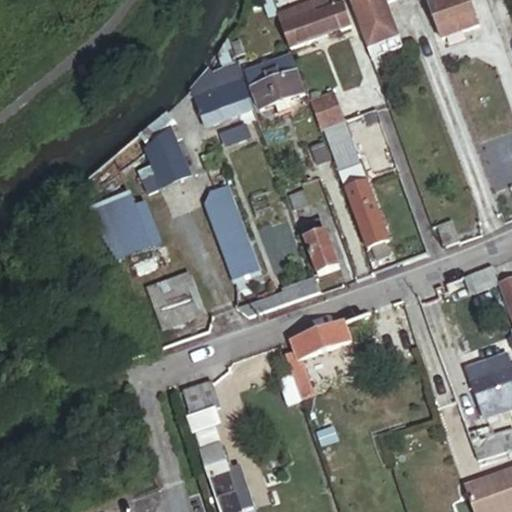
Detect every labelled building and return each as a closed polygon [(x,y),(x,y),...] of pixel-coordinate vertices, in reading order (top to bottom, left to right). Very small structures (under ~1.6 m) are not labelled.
[(281,27),(325,11),(320,0),(313,0),(276,13),(281,27)] [(289,48),(348,27),(338,0),(320,0),(325,11),(281,27),(289,48)] [(355,0),(357,5),(353,7),(370,52),(401,40),(389,8),(386,8),(384,3),(382,0),(355,0)] [(440,41),(476,28),(466,0),(436,0),(435,0),(427,3),(440,41)] [(214,86),(189,95),(202,129),(250,111),(225,47),(216,60),(218,67),(208,71),(214,86)] [(283,105),(300,99),(286,57),(241,72),(256,115),(271,110),(274,119),(286,114),(283,105)] [(314,112),(333,106),(329,94),(310,101),(314,112)] [(321,133),(343,126),(336,105),(333,106),(314,112),(321,133)] [(173,179),(187,164),(174,128),(162,142),(173,179)] [(247,130),(222,135),(225,147),(249,142),(247,130)] [(310,170),(324,165),(316,139),(301,144),(310,170)] [(337,160),(356,154),(351,141),(332,148),(337,160)] [(151,186),(173,179),(162,142),(140,149),(151,186)] [(368,248),(387,241),(356,154),(337,160),(368,248)] [(260,271),(227,185),(210,192),(203,207),(232,282),(260,271)] [(297,226),(312,221),(300,188),(285,193),(297,226)] [(140,192),(91,212),(114,267),(163,247),(140,192)] [(455,243),(448,222),(432,227),(439,247),(455,243)] [(316,276),(336,269),(320,224),(300,231),(316,276)] [(161,329),(195,318),(183,280),(149,290),(161,329)] [(511,324),(511,290),(501,295),(511,324)] [(312,358),(331,351),(350,345),(343,324),(293,343),(297,354),(285,358),(300,402),(309,399),(312,398),(308,387),(301,368),(299,362),(312,358)] [(312,358),(314,367),(334,361),(331,351),(312,358)] [(511,370),(508,360),(467,376),(472,388),(511,373),(511,370)] [(308,387),(316,385),(309,366),(301,368),(308,387)] [(511,373),(472,388),(486,426),(511,416),(511,373)] [(203,418),(219,414),(213,390),(197,395),(203,418)] [(190,422),(203,418),(197,395),(183,398),(190,422)] [(307,421),(316,418),(309,399),(300,402),(307,421)] [(225,471),(220,454),(202,460),(217,511),(239,511),(233,492),(247,487),(241,466),(225,471)] [(496,511),(511,511),(511,480),(488,488),(496,511)] [(475,511),(496,511),(488,488),(470,495),(475,511)]
